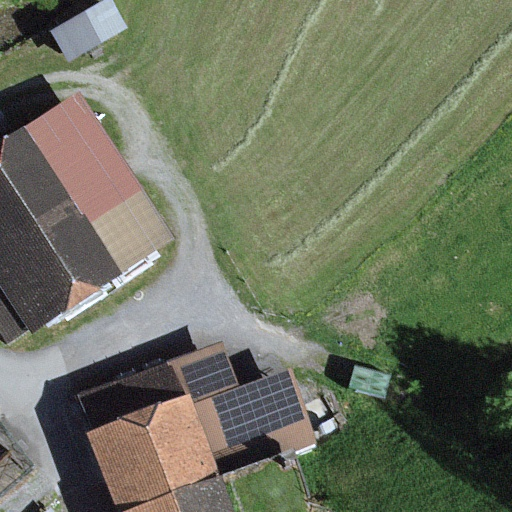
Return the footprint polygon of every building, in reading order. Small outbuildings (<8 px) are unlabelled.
[(105,0),(50,29),(68,63),(123,33),(105,0)] [(77,99),(0,148),(0,293),(27,334),(30,338),(173,246),(77,99)] [(27,334),(0,293),(0,338),(6,348),(27,334)] [(73,400),(86,436),(187,400),(216,482),(318,446),(291,369),(234,389),(220,349),(73,400)] [(187,400),(86,436),(113,511),(226,511),(216,482),(187,400)]
